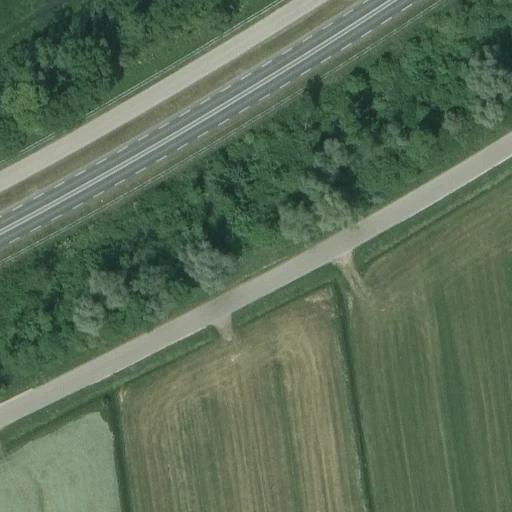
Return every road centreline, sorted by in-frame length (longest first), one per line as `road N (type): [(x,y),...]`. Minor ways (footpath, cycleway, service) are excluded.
road 1 (unclassified): [(0,440),(511,165)]
road 2 (primary): [(0,236),(297,68),(395,0)]
road 3 (unclassified): [(0,186),(54,160),(300,0)]
